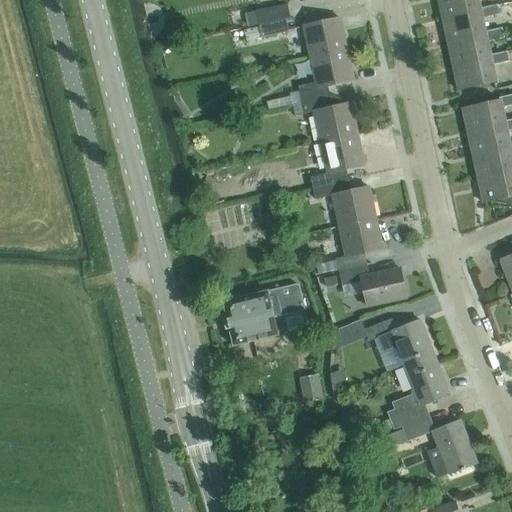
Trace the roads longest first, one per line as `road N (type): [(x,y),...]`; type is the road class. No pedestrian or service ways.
road 1 (secondary): [(179,356),(90,0)]
road 2 (residential): [(445,248),(392,0)]
road 3 (unclassified): [(511,433),(445,248)]
road 4 (secondary): [(179,356),(183,421),(216,500)]
road 5 (secondary): [(216,500),(202,420),(179,356)]
